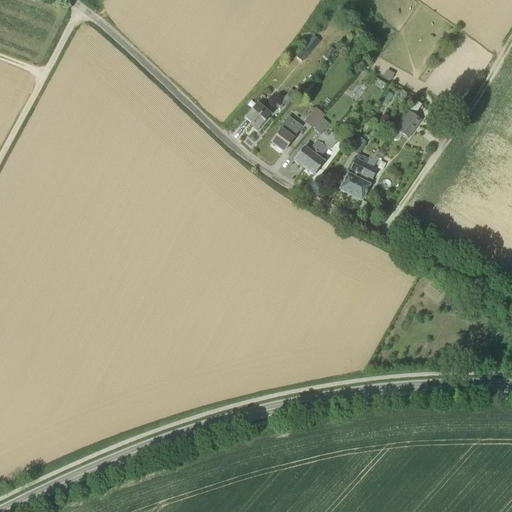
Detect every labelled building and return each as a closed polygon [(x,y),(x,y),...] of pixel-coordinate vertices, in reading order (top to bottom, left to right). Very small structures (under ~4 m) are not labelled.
[(302,64),(311,54),(305,49),(296,59),(302,64)] [(391,81),(394,74),(387,71),(384,77),(391,81)] [(357,89),(352,97),(359,100),(363,93),(357,89)] [(291,90),(280,102),(287,107),(297,95),(291,90)] [(382,103),(387,107),(394,98),(389,94),(382,103)] [(408,112),(414,116),(421,106),(415,102),(408,112)] [(271,116),(257,104),(245,119),(252,125),(251,126),(257,132),(271,116)] [(317,111),(323,116),(326,112),(320,107),(317,111)] [(312,129),(323,116),(317,111),(315,110),(304,122),(312,129)] [(407,140),(421,121),(414,116),(408,112),(395,131),(407,140)] [(296,135),(290,131),(296,123),(288,117),(279,130),(281,131),(271,144),(283,153),(296,135)] [(320,135),(329,125),(323,120),(313,130),(320,135)] [(331,134),(329,137),(326,140),(334,145),(338,140),(331,134)] [(357,155),(365,142),(357,137),(349,150),(357,155)] [(329,151),(334,145),(326,140),(322,145),(321,145),(304,169),(314,176),(324,163),(319,159),(326,149),(326,148),(329,151)] [(304,169),(321,145),(316,141),(308,152),(303,148),(294,161),(304,169)] [(379,151),(375,157),(379,158),(381,160),(386,153),(380,149),(379,151)] [(351,196),(366,166),(355,161),(339,190),(351,196)] [(372,181),(377,171),(366,166),(351,196),(361,201),(369,186),(365,185),(368,179),(372,181)]
